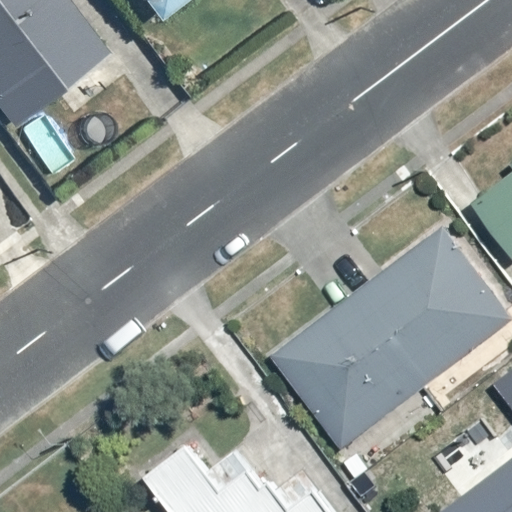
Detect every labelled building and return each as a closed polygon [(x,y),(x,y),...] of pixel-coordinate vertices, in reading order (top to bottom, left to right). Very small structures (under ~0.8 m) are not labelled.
[(0,0),(0,109),(13,127),(109,53),(68,0),(0,0)] [(144,0),(161,22),(189,0),(144,0)] [(511,173),(477,200),(511,247),(511,173)] [(511,307),(448,223),(277,351),(348,446),(511,323),(511,307)] [(215,470),(193,442),(150,475),(179,511),(338,511),(306,471),(282,490),(275,482),(270,486),(242,449),(215,470)] [(511,511),(511,458),(442,511),(511,511)]
